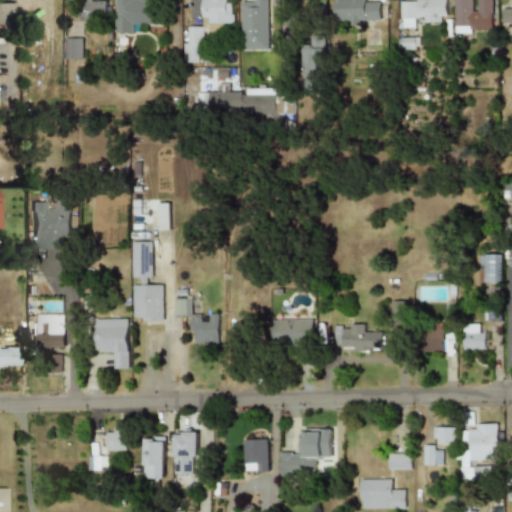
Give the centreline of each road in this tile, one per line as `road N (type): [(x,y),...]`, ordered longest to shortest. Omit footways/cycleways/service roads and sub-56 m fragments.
road 1 (residential): [(0,402),(511,394)]
road 2 (residential): [(272,439),(271,511),(230,507),(246,485),(271,475)]
